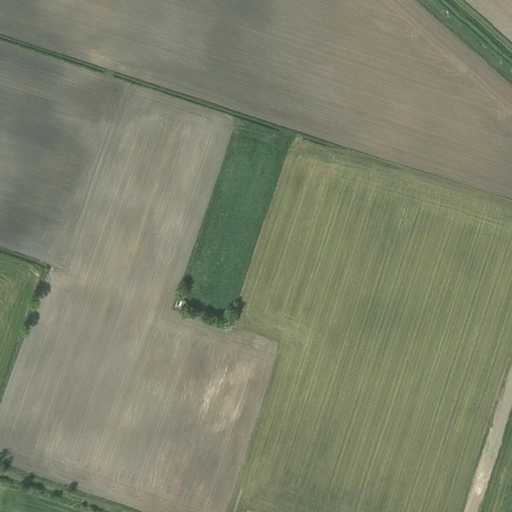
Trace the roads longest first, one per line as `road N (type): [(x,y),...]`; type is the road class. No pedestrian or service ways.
road 1 (track): [(511,384),(470,511)]
road 2 (track): [(121,511),(0,471)]
